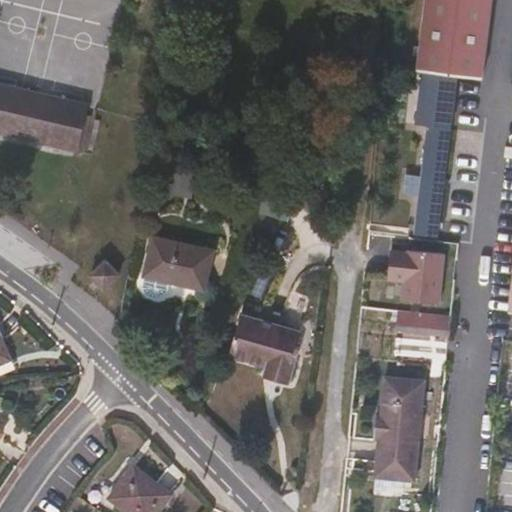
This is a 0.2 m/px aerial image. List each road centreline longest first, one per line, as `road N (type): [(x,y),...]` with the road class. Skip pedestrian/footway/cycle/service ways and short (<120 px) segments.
road 1 (residential): [(260,511),(124,369)]
road 2 (residential): [(11,511),(124,369)]
road 3 (residential): [(124,369),(0,263)]
